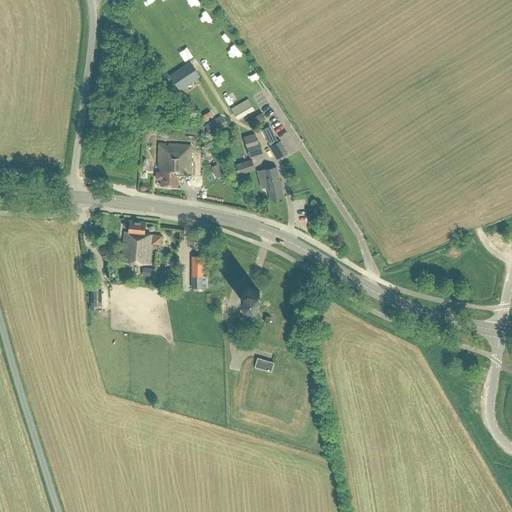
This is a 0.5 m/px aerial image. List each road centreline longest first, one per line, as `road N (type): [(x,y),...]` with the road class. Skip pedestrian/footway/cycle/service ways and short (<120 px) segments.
road 1 (tertiary): [(499,331),(395,302),(246,224),(71,196)]
road 2 (unclassified): [(0,319),(58,511)]
road 3 (unclassified): [(71,196),(90,0)]
road 4 (unclassified): [(511,447),(489,412),(499,331)]
